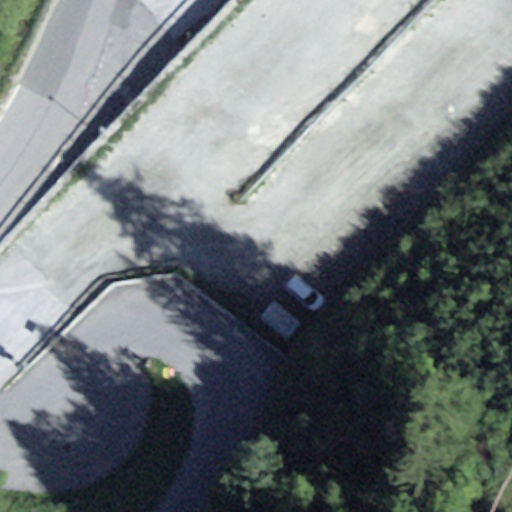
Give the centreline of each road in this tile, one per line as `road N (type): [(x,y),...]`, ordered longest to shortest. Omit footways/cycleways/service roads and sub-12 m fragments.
road 1 (unclassified): [(0,429),(27,428),(64,408),(149,338),(196,341),(217,382),(212,439),(179,511)]
road 2 (unclassified): [(0,176),(85,0)]
